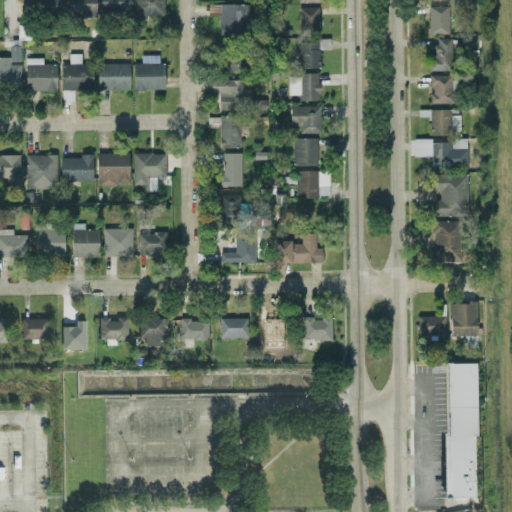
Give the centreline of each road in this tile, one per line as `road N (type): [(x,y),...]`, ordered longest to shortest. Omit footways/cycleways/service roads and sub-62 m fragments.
road 1 (residential): [(468,281),(0,288)]
road 2 (secondary): [(393,408),(391,0)]
road 3 (secondary): [(352,0),(358,403)]
road 4 (residential): [(187,0),(192,286)]
road 5 (residential): [(190,121),(0,123)]
